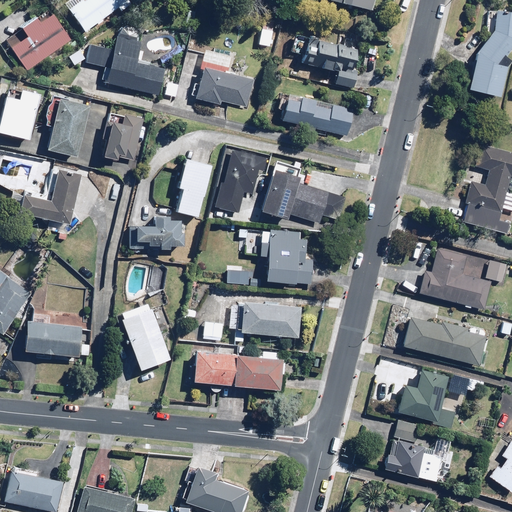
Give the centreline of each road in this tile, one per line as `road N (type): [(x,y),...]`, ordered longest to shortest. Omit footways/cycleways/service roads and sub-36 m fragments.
road 1 (residential): [(432,0),(324,442)]
road 2 (unknown): [(0,139),(115,169),(126,180),(94,421)]
road 3 (residential): [(0,411),(324,442)]
road 4 (unknown): [(84,86),(392,164)]
road 5 (unknown): [(379,215),(511,252)]
